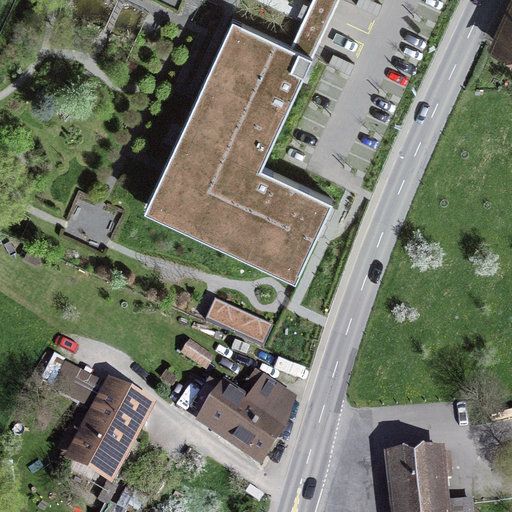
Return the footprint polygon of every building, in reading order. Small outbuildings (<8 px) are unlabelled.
[(311,0),(292,45),(230,18),(196,95),(162,170),(145,210),(297,277),(333,197),(263,167),(311,59),(328,21),(337,0),(311,0)] [(382,6),(368,0),(358,0),(355,8),(377,18),(382,6)] [(511,18),(500,46),(511,51),(511,18)] [(355,66),(333,56),(328,68),(350,77),(355,66)] [(274,324),(215,298),(206,319),(264,345),(274,324)] [(54,357),(40,384),(83,406),(97,378),(54,357)] [(301,404),(260,378),(246,399),(222,384),(196,425),(262,466),(301,404)] [(146,405),(108,387),(84,436),(67,428),(55,453),(110,479),(146,405)] [(472,511),(472,502),(440,505),(438,487),(445,486),(444,479),(452,478),(449,456),(435,457),(435,455),(394,459),(400,511),(472,511)]
